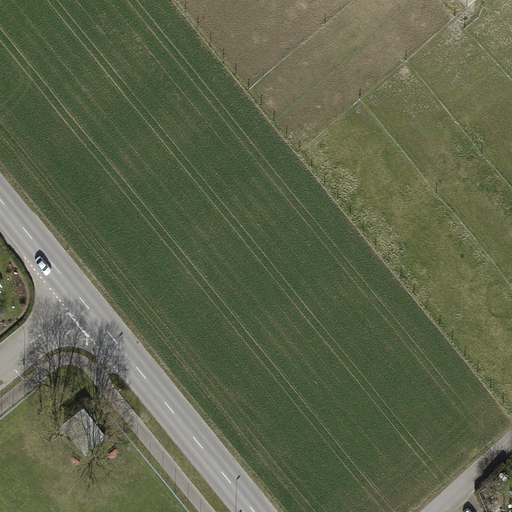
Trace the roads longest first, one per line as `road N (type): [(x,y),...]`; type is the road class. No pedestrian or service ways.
road 1 (tertiary): [(255,511),(83,301)]
road 2 (tertiary): [(83,301),(0,197)]
